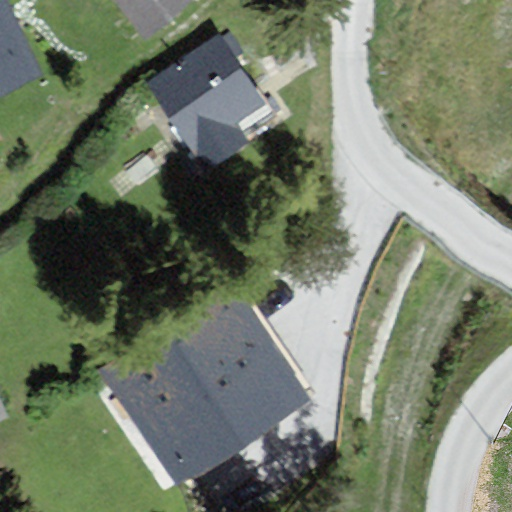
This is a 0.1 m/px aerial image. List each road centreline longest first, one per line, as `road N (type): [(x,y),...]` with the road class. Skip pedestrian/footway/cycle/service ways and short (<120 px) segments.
road 1 (residential): [(370,0),(376,134),(408,187),(511,256)]
road 2 (residential): [(455,511),(471,429),(511,387)]
